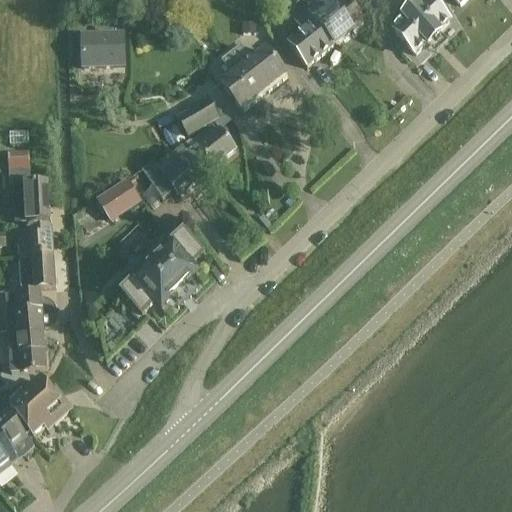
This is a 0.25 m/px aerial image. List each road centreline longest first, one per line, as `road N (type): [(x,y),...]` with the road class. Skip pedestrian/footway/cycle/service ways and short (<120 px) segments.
road 1 (tertiary): [(193,426),(511,119)]
road 2 (residential): [(240,297),(511,39)]
road 3 (residential): [(110,409),(195,323),(240,297)]
road 4 (residential): [(240,297),(186,394),(193,426)]
road 5 (tertiary): [(92,511),(193,426)]
